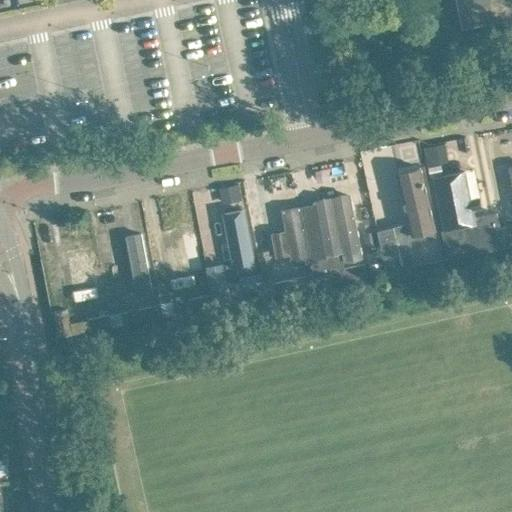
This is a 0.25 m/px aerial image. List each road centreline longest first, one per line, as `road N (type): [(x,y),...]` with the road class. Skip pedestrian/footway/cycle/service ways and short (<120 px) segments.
road 1 (residential): [(0,202),(31,186),(511,102)]
road 2 (residential): [(59,511),(0,249)]
